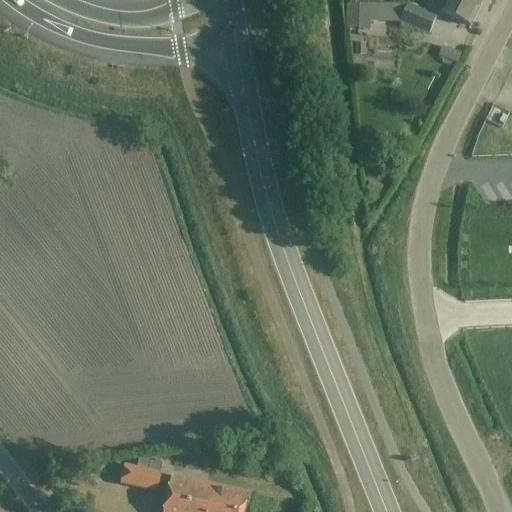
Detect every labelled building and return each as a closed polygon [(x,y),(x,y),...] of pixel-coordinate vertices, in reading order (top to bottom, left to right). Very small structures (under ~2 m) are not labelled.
[(470,29),(477,14),(483,0),(446,0),(440,14),(470,29)] [(369,22),(400,24),(406,8),(364,6),(350,5),(348,29),(369,30),(369,22)] [(400,24),(429,37),(437,19),(407,7),(406,8),(400,24)] [(431,38),(425,47),(442,56),(447,47),(431,38)] [(463,262),(501,259),(500,248),(463,251),(463,262)] [(125,468),(122,485),(133,488),(137,471),(125,468)] [(244,511),(248,496),(172,479),(164,511),(244,511)]
